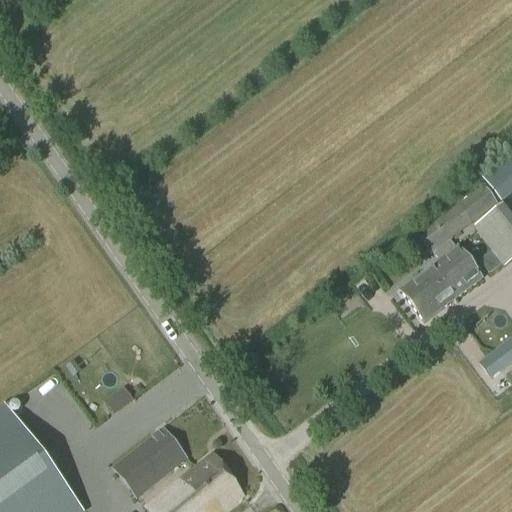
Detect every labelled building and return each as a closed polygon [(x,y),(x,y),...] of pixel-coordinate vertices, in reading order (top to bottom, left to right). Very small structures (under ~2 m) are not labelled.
[(511,156),(510,154),(476,180),(483,189),(496,206),(511,192),(511,156)] [(455,252),(449,243),(497,207),(496,206),(483,189),(418,239),(431,256),(433,255),(439,264),(400,294),(424,326),(482,283),(457,250),(455,252)] [(511,339),(478,365),(489,380),(511,362),(511,339)] [(122,390),(104,403),(113,416),(132,403),(122,390)] [(79,511),(5,410),(0,413),(0,511),(79,511)] [(136,501),(186,462),(163,432),(113,471),(136,501)] [(145,511),(228,511),(245,499),(214,457),(145,511)]
